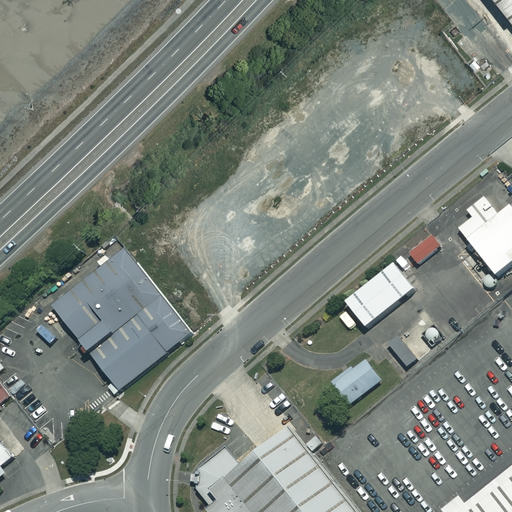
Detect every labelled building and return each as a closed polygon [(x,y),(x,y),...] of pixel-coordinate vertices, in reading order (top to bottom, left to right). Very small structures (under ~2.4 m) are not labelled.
[(511,0),(492,0),(511,25),(511,0)] [(511,267),(511,207),(511,206),(498,216),(485,198),(468,211),(474,218),(459,230),(496,279),(511,267)] [(441,247),(432,236),(410,254),(419,265),(441,247)] [(194,338),(133,256),(55,313),(116,395),(194,338)] [(414,290),(395,266),(348,302),(367,326),(414,290)] [(420,358),(402,336),(390,345),(408,367),(420,358)] [(382,382),(366,359),(333,384),(349,406),(382,382)] [(0,406),(12,398),(0,382),(0,406)] [(361,511),(303,437),(252,477),(235,455),(194,487),(213,511),(361,511)] [(13,457),(0,441),(0,477),(6,473),(1,466),(13,457)] [(511,511),(511,468),(458,511),(511,511)]
